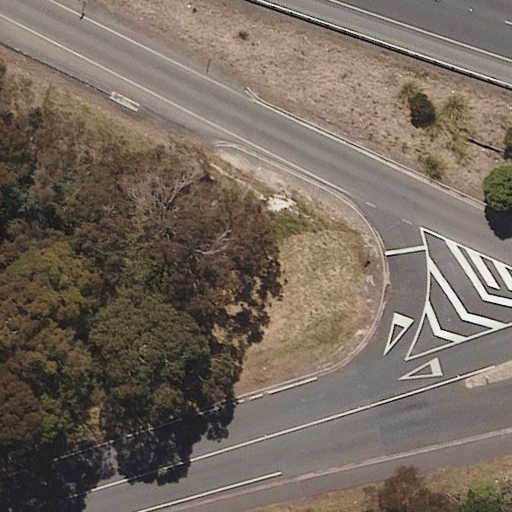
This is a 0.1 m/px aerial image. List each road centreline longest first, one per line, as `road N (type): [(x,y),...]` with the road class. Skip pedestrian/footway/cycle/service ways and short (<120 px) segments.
road 1 (motorway): [(396,191),(5,0)]
road 2 (tertiary): [(23,511),(392,400)]
road 3 (motorway): [(392,400),(407,285),(396,191)]
road 4 (tertiary): [(392,400),(511,344)]
road 5 (motorway): [(511,241),(396,191)]
road 6 (tertiary): [(511,386),(392,400)]
